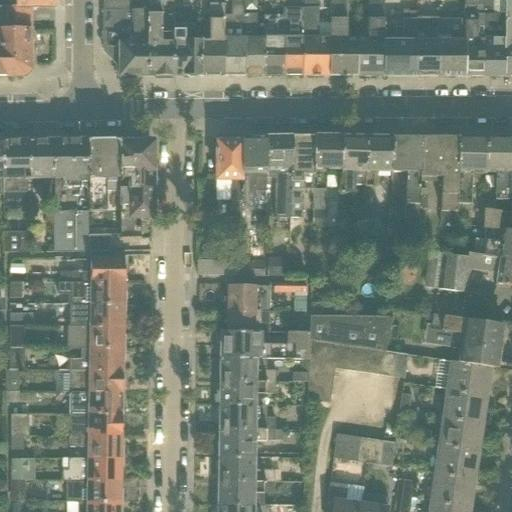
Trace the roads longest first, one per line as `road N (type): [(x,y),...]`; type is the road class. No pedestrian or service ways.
road 1 (residential): [(168,511),(167,109)]
road 2 (residential): [(511,110),(167,109)]
